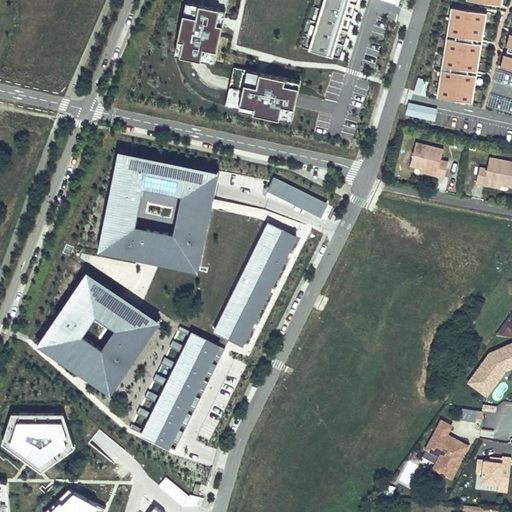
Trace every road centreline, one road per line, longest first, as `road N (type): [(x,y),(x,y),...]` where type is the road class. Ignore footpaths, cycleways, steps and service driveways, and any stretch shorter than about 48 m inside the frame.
road 1 (residential): [(218,511),(243,430),(369,177)]
road 2 (residential): [(86,109),(369,177)]
road 3 (residential): [(0,319),(86,109)]
road 4 (residential): [(369,177),(424,0)]
road 5 (residential): [(391,188),(511,213)]
